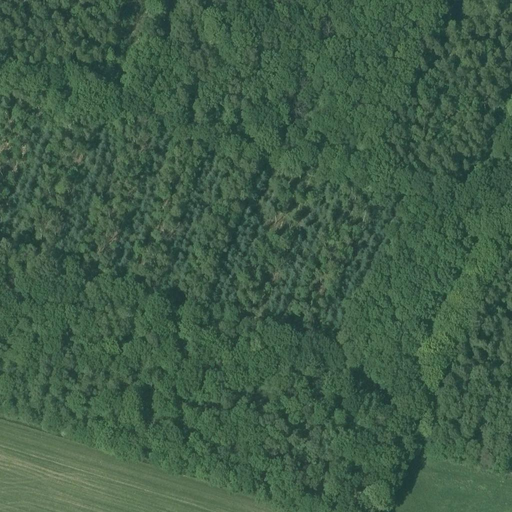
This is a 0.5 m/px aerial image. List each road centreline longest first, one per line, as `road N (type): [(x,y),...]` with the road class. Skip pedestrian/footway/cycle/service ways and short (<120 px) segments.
road 1 (track): [(511,143),(475,213),(0,83)]
road 2 (track): [(423,452),(427,379),(485,262),(475,213)]
